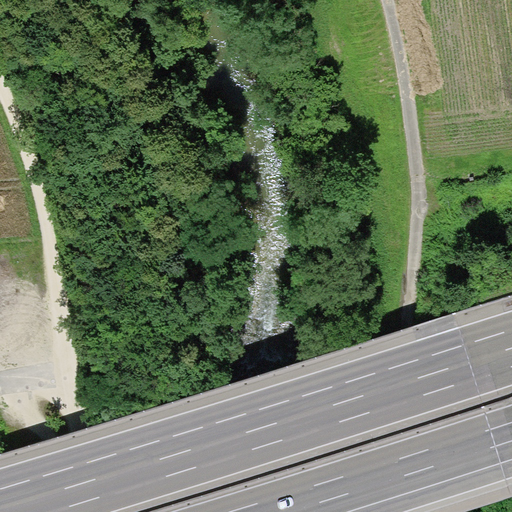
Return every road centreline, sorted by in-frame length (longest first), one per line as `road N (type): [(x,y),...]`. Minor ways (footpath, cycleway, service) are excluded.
road 1 (motorway): [(511,347),(11,502)]
road 2 (track): [(386,0),(425,178),(405,316),(445,511)]
road 3 (track): [(71,396),(52,257),(16,107),(0,76)]
road 4 (motorway): [(264,511),(511,435)]
road 5 (motorway): [(351,511),(511,459)]
